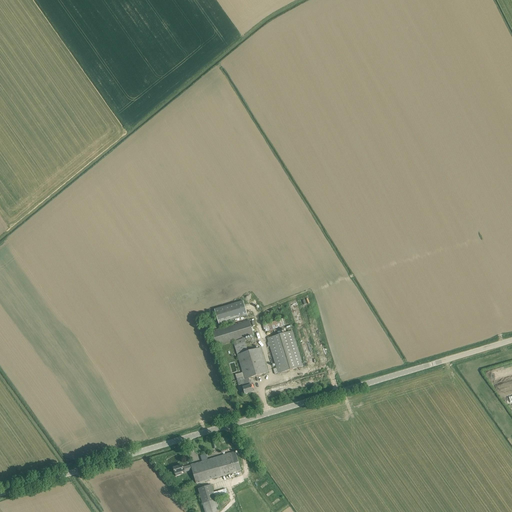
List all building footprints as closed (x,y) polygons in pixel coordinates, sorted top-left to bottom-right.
[(248,315),(243,301),(215,309),(219,324),(248,315)] [(262,323),(265,332),(285,326),(282,317),(262,323)] [(249,320),(212,331),(216,346),(254,335),(249,320)] [(303,366),(301,361),(292,331),(268,338),(277,368),(273,369),(275,374),(303,366)] [(233,342),(245,379),(249,378),(268,372),(260,348),(248,352),(244,338),(233,342)] [(249,378),(245,379),(243,380),(242,377),(236,378),(238,385),(242,384),(245,394),(253,392),(251,385),(249,378)] [(193,470),(193,471),(196,484),(241,470),(235,452),(191,465),(183,468),(183,465),(173,468),(176,476),(182,475),(181,473),(184,472),(184,473),(193,470)] [(245,511),(265,511),(255,474),(247,476),(248,481),(237,484),(245,511)] [(203,504),(216,500),(214,492),(212,485),(198,489),(203,504)] [(226,489),(214,492),(216,500),(228,496),(226,489)]
